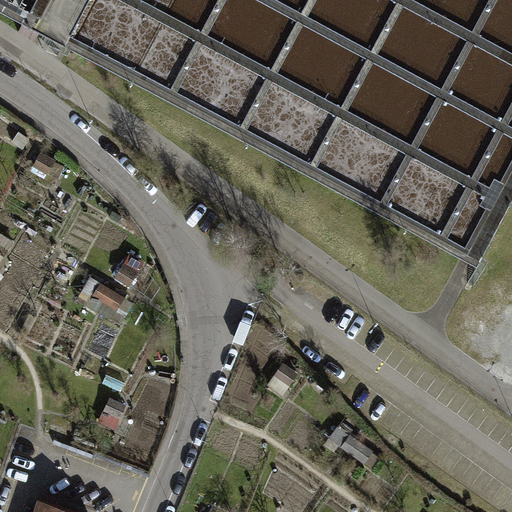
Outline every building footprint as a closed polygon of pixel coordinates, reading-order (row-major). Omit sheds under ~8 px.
[(66,165),(42,150),(31,169),(55,183),(66,165)] [(110,216),(120,221),(123,216),(113,210),(110,216)] [(0,242),(10,249),(16,240),(0,230),(0,242)] [(116,277),(131,285),(144,261),(130,253),(116,277)] [(119,325),(134,301),(91,274),(76,299),(119,325)] [(121,334),(143,347),(148,338),(126,325),(121,334)] [(283,394),(299,371),(284,361),(268,384),(283,394)] [(115,429),(128,403),(111,396),(99,422),(115,429)] [(329,436),(365,462),(366,461),(375,467),(382,458),(373,451),(375,449),(339,423),(329,436)] [(268,483),(277,487),(282,475),(273,472),(268,483)] [(77,511),(37,498),(31,511),(77,511)]
